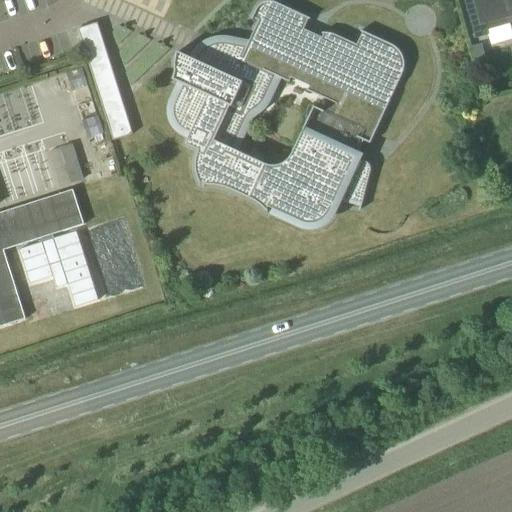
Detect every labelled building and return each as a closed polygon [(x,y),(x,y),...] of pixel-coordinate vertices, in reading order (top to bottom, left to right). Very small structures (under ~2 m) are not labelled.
[(488,33),(511,26),(511,25),(504,0),(476,0),(479,7),(467,11),(476,40),(489,37),(488,33)] [(323,36),(322,39),(302,30),(307,20),(309,21),(310,19),(275,3),(274,2),(272,2),(270,2),(268,2),(265,2),(263,3),(260,5),(259,6),(257,8),(255,10),(255,11),(251,21),(257,24),(246,47),(228,43),(225,43),(222,43),(219,43),(216,43),(213,44),(210,45),(207,46),(204,48),(202,49),(199,51),(197,53),(195,56),(193,58),(191,61),(176,53),(175,55),(174,58),(174,60),(173,62),(173,64),(173,67),(173,70),(174,71),(173,73),(173,75),(173,77),(172,79),(172,81),(182,86),(174,103),(174,105),(173,107),(173,108),(173,110),(172,112),(173,114),(173,116),(173,118),(174,119),(175,123),(176,124),(177,126),(179,127),(180,129),(183,131),(185,132),(190,134),(186,146),(198,150),(196,155),(195,158),(194,161),(194,164),(194,167),(194,169),(194,172),(195,175),(196,178),(197,181),(197,182),(197,184),(197,185),(203,187),(204,187),(205,187),(211,187),(217,188),(222,189),(227,190),(232,192),(252,202),(257,205),(262,209),(267,213),(268,212),(267,211),(268,208),(300,223),(302,224),(306,225),(310,225),(312,225),(314,225),(316,224),(318,224),(321,222),(323,221),(325,219),(326,218),(327,217),(329,215),(330,213),(336,197),(359,203),(358,210),(359,210),(370,171),(370,170),(369,169),(369,168),(368,166),(367,165),(366,164),(364,163),(354,158),(362,141),(369,145),(402,74),(403,72),(403,70),(403,68),(404,67),(404,65),(404,63),(403,61),(403,59),(402,57),(401,55),(400,54),(399,52),(398,51),(397,49),(395,48),(394,47),(392,46),(390,45),(361,31),(360,33),(362,34),(357,47),(334,36),(332,35),(330,35),(327,34),(325,34),(322,34),(322,36),(323,36)] [(97,23),(78,30),(83,48),(103,42),(97,23)] [(112,140),(131,134),(103,42),(83,48),(112,140)] [(0,96),(0,129),(37,121),(31,90),(0,96)] [(97,118),(82,123),(87,139),(103,134),(97,118)] [(70,185),(83,180),(73,144),(59,148),(70,185)] [(72,190),(0,213),(0,327),(25,320),(3,250),(83,225),(72,190)]
